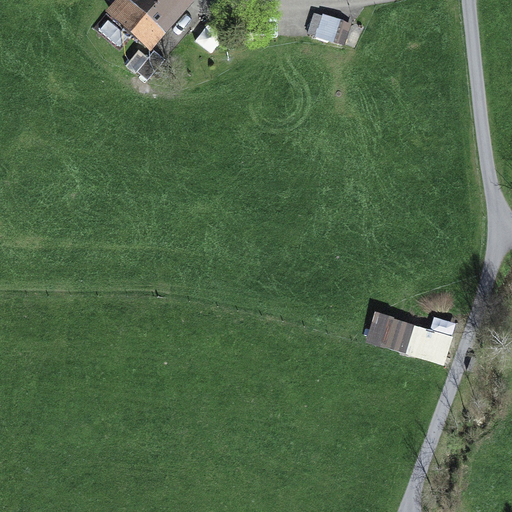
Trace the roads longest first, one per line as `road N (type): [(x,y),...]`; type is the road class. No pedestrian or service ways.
road 1 (track): [(408,511),(494,259),(497,227),(469,0)]
road 2 (track): [(239,7),(364,0)]
